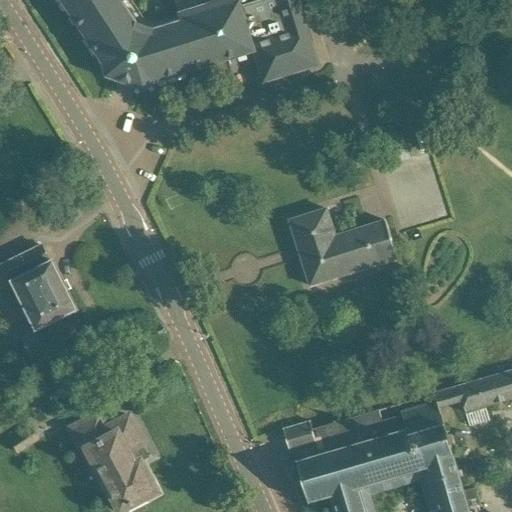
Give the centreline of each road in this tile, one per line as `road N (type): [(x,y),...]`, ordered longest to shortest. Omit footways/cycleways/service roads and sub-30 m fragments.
road 1 (tertiary): [(274,511),(239,425),(119,189),(4,0)]
road 2 (residential): [(323,0),(347,74),(511,23)]
road 3 (unknown): [(347,74),(389,209)]
